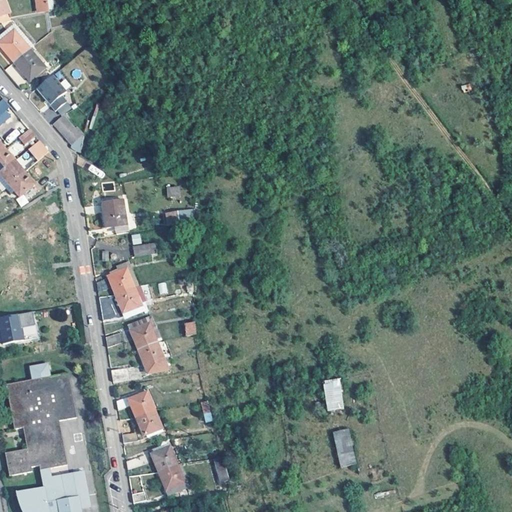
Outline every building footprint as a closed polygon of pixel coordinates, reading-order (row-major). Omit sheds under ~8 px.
[(0,17),(10,13),(5,0),(3,0),(0,1),(0,17)] [(45,13),(43,0),(35,0),(33,1),(34,14),(45,13)] [(34,48),(15,24),(10,28),(29,52),(34,48)] [(0,46),(14,64),(29,52),(10,28),(0,36),(0,42),(0,43),(0,46)] [(44,69),(29,52),(14,64),(29,82),(32,80),(33,83),(51,70),(47,67),(44,69)] [(53,76),(37,89),(55,112),(67,102),(62,96),(67,92),(53,76)] [(0,125),(11,116),(6,110),(10,106),(2,98),(0,100),(0,125)] [(76,130),(66,116),(54,125),(72,146),(71,147),(80,154),(84,137),(77,128),(76,130)] [(40,133),(34,126),(23,135),(29,142),(40,133)] [(4,137),(8,144),(20,135),(16,129),(4,137)] [(53,149),(44,137),(33,146),(43,158),(53,149)] [(0,173),(3,171),(14,162),(7,154),(4,151),(0,153),(0,173)] [(28,151),(17,158),(25,170),(35,164),(28,151)] [(10,152),(7,154),(14,162),(16,160),(10,152)] [(3,171),(0,173),(0,174),(9,185),(16,180),(24,174),(14,162),(3,171)] [(91,164),(88,169),(101,179),(105,173),(91,164)] [(20,198),(22,196),(31,188),(34,186),(27,178),(24,174),(16,180),(9,185),(15,193),(20,198)] [(113,192),(112,183),(100,184),(101,194),(113,192)] [(15,193),(9,185),(5,189),(11,197),(15,193)] [(167,187),(167,198),(180,198),(179,186),(167,187)] [(36,193),(31,188),(22,196),(26,201),(36,193)] [(127,234),(122,200),(100,204),(105,230),(113,229),(114,232),(115,236),(127,234)] [(62,214),(56,205),(52,208),(57,217),(62,214)] [(57,217),(52,208),(48,211),(54,219),(57,217)] [(176,214),(168,213),(164,213),(166,227),(178,225),(176,214)] [(140,234),(131,235),(132,245),(142,244),(140,234)] [(149,255),(148,245),(132,247),(134,258),(149,255)] [(126,269),(134,288),(138,287),(128,263),(107,271),(109,276),(126,269)] [(112,288),(116,295),(134,288),(126,269),(109,276),(108,277),(108,279),(96,284),(97,295),(112,288)] [(194,293),(193,280),(185,281),(186,291),(186,294),(194,293)] [(160,294),(167,293),(166,282),(159,283),(160,294)] [(138,287),(134,288),(142,306),(123,313),(124,316),(125,320),(149,310),(138,287)] [(134,288),(116,295),(115,296),(98,298),(102,322),(116,320),(124,316),(123,313),(142,306),(134,288)] [(33,315),(20,317),(22,331),(33,329),(35,326),(33,315)] [(22,331),(20,317),(0,321),(0,328),(0,331),(3,347),(25,343),(22,331)] [(150,324),(148,320),(129,328),(130,332),(150,324)] [(195,321),(184,322),(185,335),(196,334),(195,321)] [(130,332),(138,350),(157,342),(150,324),(130,332)] [(124,342),(120,333),(105,339),(107,349),(124,342)] [(157,342),(138,350),(146,369),(165,361),(157,342)] [(31,382),(49,378),(47,366),(29,369),(31,382)] [(127,380),(125,369),(110,372),(112,382),(127,380)] [(76,420),(68,375),(49,378),(31,382),(5,387),(14,432),(22,431),(26,451),(5,456),(9,479),(31,475),(31,470),(39,469),(40,473),(49,471),(67,467),(60,431),(51,432),(50,425),(59,423),(76,420)] [(326,410),(343,409),(341,378),(324,379),(326,410)] [(146,393),(154,412),(159,411),(149,385),(125,395),(127,400),(128,401),(146,393)] [(202,404),(209,403),(206,390),(195,392),(196,398),(198,404),(202,404)] [(131,410),(135,420),(154,412),(146,393),(128,401),(127,400),(115,402),(117,412),(131,410)] [(209,403),(202,404),(207,424),(214,422),(209,403)] [(159,411),(154,412),(162,430),(145,437),(147,440),(167,431),(161,418),(159,411)] [(162,430),(154,412),(135,420),(143,438),(145,437),(162,430)] [(60,431),(59,423),(50,425),(51,432),(60,431)] [(339,467),(356,464),(350,428),(334,431),(339,467)] [(138,443),(136,435),(121,437),(123,445),(138,443)] [(169,448),(167,445),(151,451),(153,455),(169,448)] [(150,456),(158,474),(176,466),(169,448),(153,455),(150,456)] [(229,479),(223,458),(217,459),(222,480),(229,479)] [(140,468),(138,460),(126,464),(127,473),(140,468)] [(190,489),(181,465),(176,466),(184,485),(167,491),(170,498),(186,491),(190,489)] [(176,466),(158,474),(165,492),(167,491),(184,485),(176,466)] [(49,471),(40,473),(43,491),(15,495),(16,502),(18,509),(19,511),(81,511),(79,499),(65,501),(61,477),(51,479),(49,471)] [(79,499),(81,511),(91,509),(84,473),(61,477),(65,501),(79,499)] [(146,502),(145,493),(131,495),(133,505),(146,502)]
